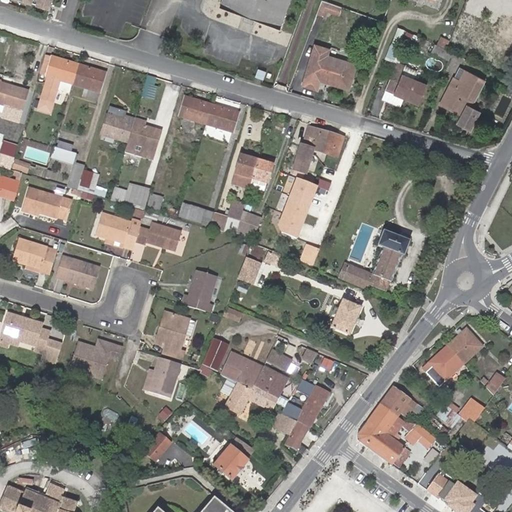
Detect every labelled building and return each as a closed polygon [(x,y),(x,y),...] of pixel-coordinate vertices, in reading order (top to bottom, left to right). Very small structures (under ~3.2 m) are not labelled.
[(37,0),(36,4),(52,9),(53,6),(59,8),(61,0),(37,0)] [(222,0),(220,6),(235,12),(234,15),(237,21),(243,19),(244,15),(280,29),(290,0),(222,0)] [(329,0),(321,0),(318,9),(325,12),(326,8),(336,11),(339,4),(329,0)] [(503,53),(511,33),(511,0),(498,0),(479,42),(503,53)] [(404,29),(398,28),(393,40),(399,42),(404,29)] [(430,51),(441,56),(445,47),(434,42),(430,51)] [(329,50),(317,46),(305,80),(308,86),(316,89),(319,79),(348,89),(355,65),(344,61),(346,55),(329,50)] [(445,47),(441,56),(448,60),(453,51),(445,47)] [(46,76),(52,57),(45,55),(39,74),(46,76)] [(72,84),(78,65),(52,57),(46,76),(49,77),(42,99),(39,108),(49,111),(50,112),(53,102),(60,80),(72,84)] [(426,84),(401,74),(404,67),(395,64),(389,79),(382,98),(401,105),(404,97),(419,103),(426,84)] [(104,73),(78,65),(72,84),(87,89),(96,91),(99,92),(104,73)] [(266,70),(258,67),(255,75),(263,78),(266,70)] [(487,80),(462,67),(453,82),(442,103),(462,114),(458,122),(470,128),(479,110),(473,107),(487,80)] [(148,75),(144,96),(155,98),(159,77),(148,75)] [(27,92),(0,83),(0,104),(12,108),(8,119),(18,122),(27,92)] [(96,91),(87,89),(85,97),(93,99),(96,91)] [(60,90),(56,102),(61,104),(65,91),(60,90)] [(205,123),(211,105),(184,96),(179,116),(205,123)] [(237,112),(211,105),(205,123),(232,132),(237,112)] [(127,142),(133,123),(106,115),(100,134),(127,142)] [(160,131),(133,123),(127,142),(125,151),(151,159),(154,150),(160,131)] [(343,137),(308,126),(304,139),(303,139),(293,170),(304,173),(312,148),(337,156),(343,137)] [(0,153),(8,156),(11,145),(0,142),(0,153)] [(55,153),(52,152),(50,161),(70,167),(73,158),(69,156),(71,149),(57,145),(55,153)] [(0,164),(11,168),(14,158),(8,156),(0,153),(0,164)] [(252,179),(257,160),(240,155),(235,174),(252,179)] [(271,164),(257,160),(252,179),(266,183),(271,164)] [(31,173),(42,176),(43,171),(32,168),(31,173)] [(77,191),(83,171),(72,168),(66,188),(77,191)] [(92,174),(83,171),(77,191),(84,193),(86,194),(92,174)] [(317,187),(296,179),(277,225),(280,233),(293,238),(298,235),(317,187)] [(0,198),(15,204),(20,185),(3,180),(2,184),(0,182),(0,198)] [(148,194),(150,188),(140,185),(131,182),(125,202),(130,204),(144,208),(147,196),(148,194)] [(37,216),(37,213),(54,218),(54,216),(64,219),(69,202),(60,200),(28,190),(21,211),(37,216)] [(148,194),(147,196),(143,211),(158,215),(163,198),(148,194)] [(241,213),(244,204),(232,200),(227,216),(214,212),(210,227),(209,230),(234,238),(235,233),(241,213)] [(214,212),(182,203),(176,221),(209,230),(210,227),(214,212)] [(254,238),(261,219),(241,213),(235,233),(254,238)] [(123,249),(133,252),(135,244),(139,231),(129,228),(130,224),(101,215),(94,237),(124,246),(123,249)] [(139,231),(135,244),(145,247),(146,244),(175,254),(181,234),(152,224),(149,232),(140,229),(139,231)] [(403,256),(410,241),(385,230),(378,245),(383,247),(371,274),(349,265),(343,279),(366,289),(368,284),(384,291),(389,281),(390,282),(402,255),(403,256)] [(38,274),(49,278),(56,254),(17,242),(11,263),(25,267),(23,272),(37,276),(38,274)] [(319,250),(306,245),(299,262),(312,267),(319,250)] [(271,261),(284,267),(286,261),(267,252),(263,261),(270,264),(271,261)] [(65,283),(93,291),(100,269),(72,261),(63,258),(56,279),(66,281),(65,283)] [(239,272),(253,278),(259,264),(245,258),(239,272)] [(184,297),(182,306),(208,314),(211,305),(208,304),(216,278),(196,272),(188,298),(184,297)] [(344,299),(333,326),(352,335),(364,308),(344,299)] [(223,315),(238,321),(240,314),(226,308),(223,315)] [(162,353),(177,358),(189,321),(164,314),(155,344),(164,347),(162,353)] [(10,336),(36,344),(40,331),(41,326),(26,322),(25,324),(19,322),(19,320),(6,316),(0,335),(0,344),(7,346),(10,336)] [(466,329),(447,346),(463,363),(481,347),(466,329)] [(42,357),(47,342),(49,334),(40,331),(36,344),(33,354),(42,357)] [(213,340),(202,366),(216,372),(227,346),(213,340)] [(40,363),(55,367),(61,347),(47,342),(42,357),(40,363)] [(106,360),(117,363),(121,351),(95,344),(94,350),(75,345),(66,372),(99,382),(106,360)] [(463,363),(447,346),(422,369),(438,386),(463,363)] [(319,354),(308,350),(303,362),(311,365),(314,356),(318,357),(319,354)] [(276,353),(270,351),(265,362),(271,364),(276,353)] [(291,360),(276,353),(271,364),(286,370),(291,360)] [(231,354),(220,376),(236,385),(251,392),(261,373),(262,369),(231,354)] [(179,364),(157,358),(153,371),(149,370),(143,392),(170,399),(179,364)] [(251,392),(274,403),(283,407),(285,403),(288,398),(278,394),(286,378),(263,367),(262,369),(261,373),(251,392)] [(486,388),(492,395),(503,381),(495,375),(486,388)] [(300,380),(294,389),(301,393),(307,384),(300,380)] [(251,392),(236,385),(225,407),(239,415),(247,400),(269,411),(274,403),(251,392)] [(296,422),(307,427),(326,393),(313,385),(300,410),(292,405),(291,406),(285,403),(283,407),(280,413),(283,415),(296,422)] [(380,405),(396,417),(399,413),(405,418),(414,406),(392,389),(380,405)] [(468,417),(474,421),(483,408),(471,399),(458,415),(465,421),(468,417)] [(383,434),(396,417),(380,405),(358,434),(359,441),(390,464),(392,462),(398,467),(408,454),(401,449),(402,448),(383,434)] [(277,425),(290,432),(296,422),(283,415),(277,425)] [(294,449),(303,456),(308,450),(298,443),(307,427),(296,422),(290,432),(284,444),(294,449)] [(155,461),(170,443),(159,434),(144,452),(155,461)] [(237,473),(240,468),(247,460),(230,445),(213,465),(218,469),(217,471),(217,472),(217,473),(219,474),(220,473),(221,472),(231,480),(237,473)] [(444,499),(454,486),(438,475),(435,479),(427,472),(418,484),(439,499),(441,497),(444,499)] [(2,498),(0,502),(0,508),(8,511),(72,511),(75,506),(79,504),(78,502),(74,504),(61,499),(64,490),(49,484),(47,488),(38,484),(35,494),(25,490),(23,493),(7,486),(2,498)] [(455,487),(454,486),(444,499),(451,504),(449,507),(455,511),(481,511),(479,510),(486,500),(477,493),(475,496),(458,484),(455,487)] [(153,511),(231,511),(214,498),(201,511),(168,511),(160,505),(153,511)]
